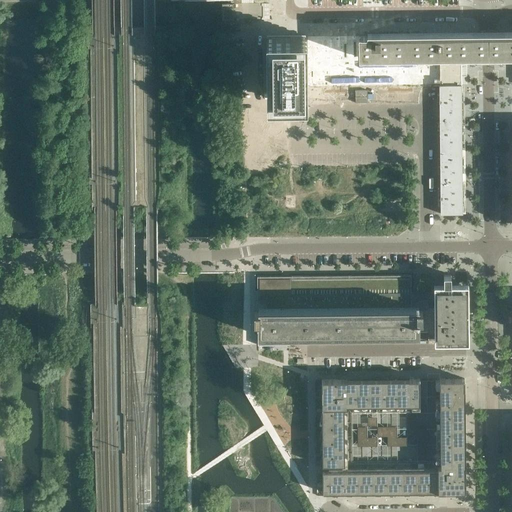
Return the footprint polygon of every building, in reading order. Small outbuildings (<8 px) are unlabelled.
[(235,18),(235,4),(224,5),(225,19),(235,18)] [(461,85),(461,70),(461,57),(470,57),(483,56),(492,56),(506,56),(511,56),(511,31),(506,32),(492,32),(483,32),(470,32),(367,33),(368,36),(359,36),(359,58),(439,57),(439,85),(461,85)] [(307,36),(270,37),(270,99),(308,98),(308,86),(307,36)] [(461,101),(461,85),(439,85),(439,93),(437,93),(437,101),(461,101)] [(462,117),(461,101),(437,101),(437,109),(440,109),(440,117),(462,117)] [(462,133),(462,117),(440,117),(440,125),(437,125),(437,133),(462,133)] [(462,149),(462,133),(437,133),(437,141),(440,141),(440,149),(462,149)] [(462,165),(462,149),(440,149),(440,157),(438,157),(438,165),(462,165)] [(462,181),(462,165),(438,165),(438,173),(440,173),(440,181),(462,181)] [(462,197),(462,183),(462,181),(440,181),(440,189),(438,189),(438,197),(462,197)] [(463,213),(462,197),(438,197),(438,205),(441,205),(441,214),(463,213)] [(385,213),(406,214),(406,204),(385,203),(385,213)] [(411,309),(408,292),(411,292),(411,275),(258,276),(258,299),(254,310),(255,321),(258,321),(258,333),(259,333),(266,332),(272,332),(278,332),(284,332),(290,332),(296,332),(302,332),(308,332),(314,332),(319,332),(330,332),(338,332),(344,332),(350,332),(356,331),(362,331),(367,331),(373,331),(379,331),(385,331),(390,331),(396,331),(402,331),(407,331),(413,331),(419,331),(428,331),(428,309),(427,309),(413,309),(411,309)] [(469,342),(468,284),(451,285),(451,275),(443,275),(444,285),(434,285),(435,309),(428,309),(428,331),(435,331),(435,342),(469,342)] [(428,343),(428,331),(419,331),(419,343),(428,343)] [(339,344),(338,332),(330,332),(330,344),(339,344)] [(439,491),(466,491),(465,378),(439,378),(439,379),(439,380),(440,465),(437,465),(437,469),(323,470),(322,470),(322,476),(323,492),(324,492),(332,492),(338,492),(346,492),(353,492),(361,492),(367,492),(375,492),(381,492),(389,492),(396,491),(404,491),(410,491),(418,491),(425,491),(433,491),(439,491)] [(337,379),(322,380),(322,389),(322,400),(322,408),(322,415),(322,422),(322,430),(322,437),(322,444),(322,451),(322,458),(322,465),(323,465),(344,465),(344,407),(347,407),(347,405),(420,404),(420,380),(420,379),(409,379),(337,379)]
